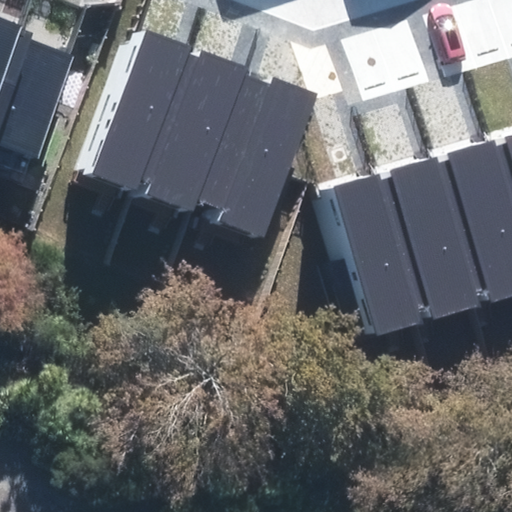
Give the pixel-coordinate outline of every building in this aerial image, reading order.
[(0,76),(17,31),(0,24),(0,76)] [(69,50),(17,31),(0,76),(0,140),(31,152),(69,50)] [(148,33),(95,175),(149,194),(201,53),(148,33)] [(201,53),(149,194),(202,214),(254,73),(201,53)] [(254,73),(202,214),(259,234),(310,94),(254,73)] [(511,138),(501,142),(511,179),(511,138)] [(443,157),(484,302),(511,293),(511,179),(501,142),(443,157)] [(386,172),(429,319),(484,302),(443,157),(386,172)] [(331,188),(373,334),(429,319),(386,172),(331,188)]
